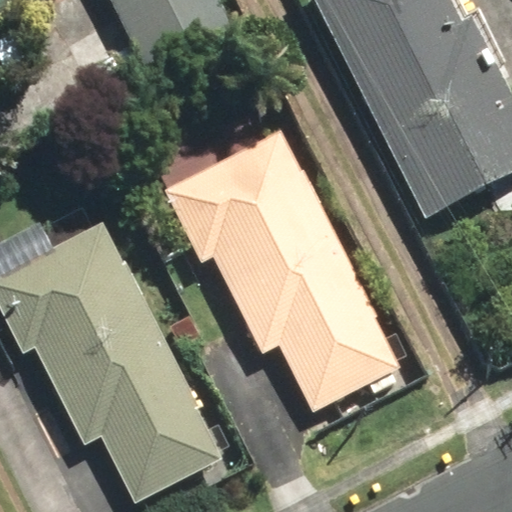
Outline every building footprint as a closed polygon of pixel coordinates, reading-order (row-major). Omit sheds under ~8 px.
[(0,0),(0,17),(30,1),(29,0),(0,0)] [(208,0),(98,0),(139,79),(227,35),(208,0)] [(511,116),(458,0),(303,0),(407,225),(511,176),(511,116)] [(287,350),(316,411),(401,372),(292,136),(182,186),(263,361),(287,350)] [(143,511),(236,465),(200,396),(182,362),(109,220),(0,275),(0,278),(92,455),(109,446),(142,511),(143,511)]
